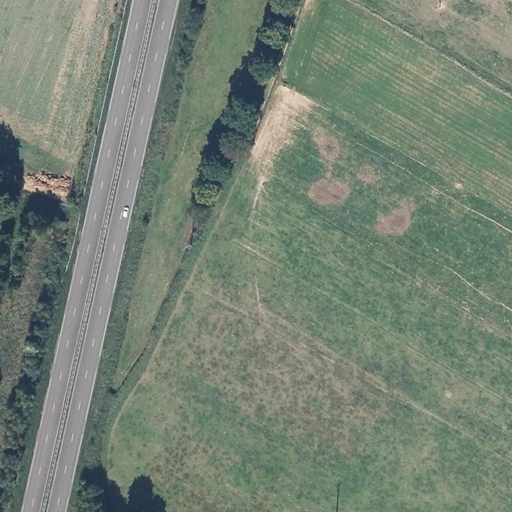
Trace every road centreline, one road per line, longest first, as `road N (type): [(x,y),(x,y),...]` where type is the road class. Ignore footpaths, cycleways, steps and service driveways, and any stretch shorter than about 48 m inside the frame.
road 1 (trunk): [(59,511),(172,0)]
road 2 (trunk): [(146,0),(34,511)]
road 3 (track): [(233,179),(300,0)]
